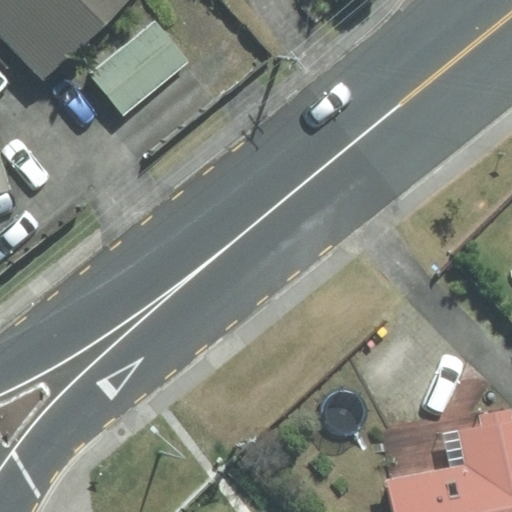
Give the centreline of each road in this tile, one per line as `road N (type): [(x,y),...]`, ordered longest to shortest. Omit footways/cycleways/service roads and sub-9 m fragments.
road 1 (secondary): [(292,194),(139,344),(0,504)]
road 2 (secondary): [(0,370),(292,194)]
road 3 (secondary): [(511,12),(292,194)]
